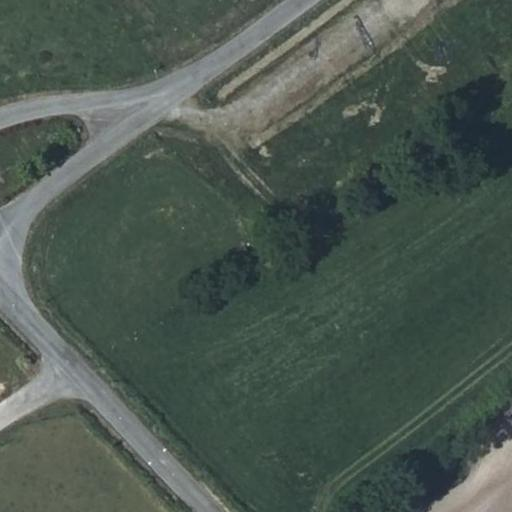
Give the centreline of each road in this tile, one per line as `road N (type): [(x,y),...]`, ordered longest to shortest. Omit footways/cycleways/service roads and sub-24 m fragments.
road 1 (tertiary): [(0,295),(208,511)]
road 2 (unclassified): [(0,226),(154,98)]
road 3 (unclassified): [(302,0),(154,98)]
road 4 (unclassified): [(154,98),(32,106),(0,120)]
